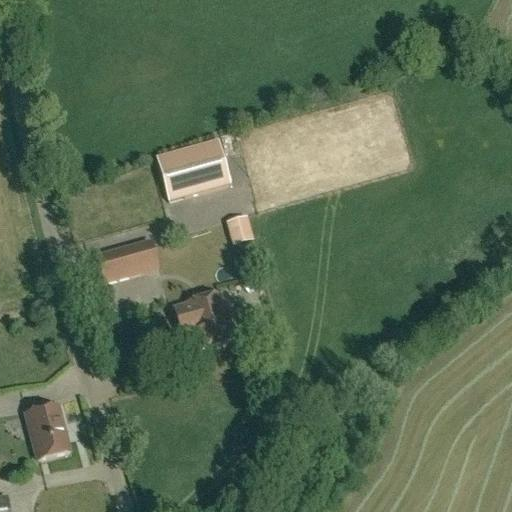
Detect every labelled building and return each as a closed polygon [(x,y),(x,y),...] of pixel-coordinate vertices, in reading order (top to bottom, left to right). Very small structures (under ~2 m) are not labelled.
[(230,154),(240,152),(235,134),(225,137),(230,154)] [(218,144),(157,162),(169,203),(230,186),(218,144)] [(234,243),(255,238),(249,213),(228,218),(234,243)] [(104,287),(143,276),(135,249),(96,260),(104,287)] [(224,305),(222,296),(184,306),(184,308),(173,311),(181,339),(191,336),(196,353),(234,342),(228,320),(232,319),(228,304),(224,305)] [(37,464),(69,456),(57,409),(25,417),(37,464)] [(0,511),(8,511),(6,498),(0,499),(0,511)]
